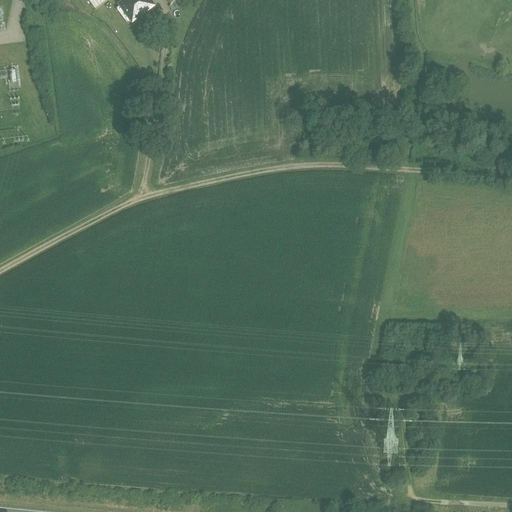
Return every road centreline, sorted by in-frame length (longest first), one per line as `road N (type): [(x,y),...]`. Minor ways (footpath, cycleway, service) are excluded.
road 1 (track): [(0,273),(145,194),(337,159),(439,172)]
road 2 (track): [(403,168),(421,58),(411,0)]
